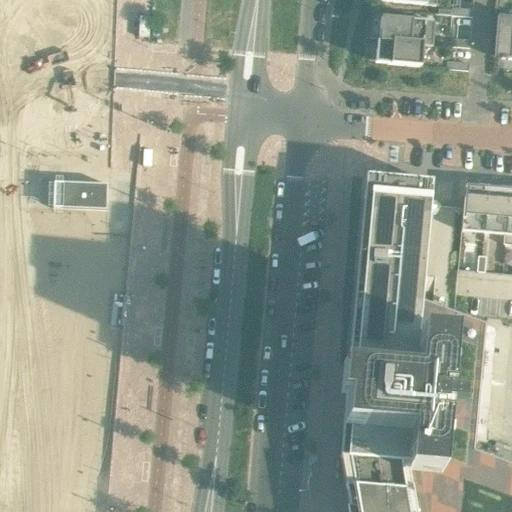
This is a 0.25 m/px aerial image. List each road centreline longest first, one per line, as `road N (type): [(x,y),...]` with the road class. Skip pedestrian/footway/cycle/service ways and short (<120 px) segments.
road 1 (tertiary): [(246,119),(210,511)]
road 2 (residential): [(264,511),(299,123)]
road 3 (unclassified): [(473,137),(299,123)]
road 4 (residential): [(473,137),(485,0)]
road 5 (residential): [(299,123),(310,0)]
